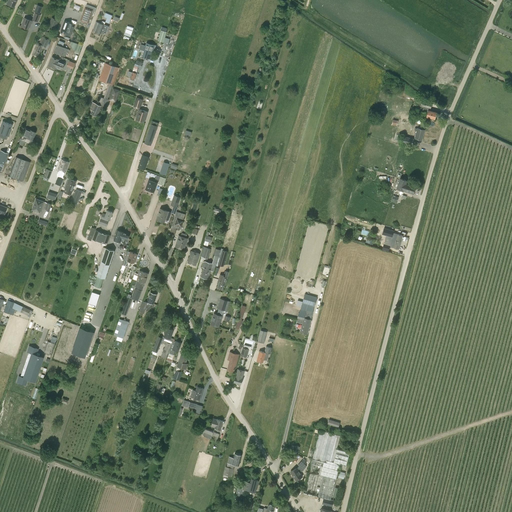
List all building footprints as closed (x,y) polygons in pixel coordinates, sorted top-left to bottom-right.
[(92,10),(84,7),(80,21),(88,24),(92,10)] [(32,20),(38,22),(40,15),(34,13),(32,20)] [(107,18),(105,22),(109,23),(112,16),(105,13),(104,17),(107,18)] [(48,28),(55,31),(59,20),(52,17),(48,28)] [(30,25),(32,21),(24,18),(21,26),(28,29),(30,25)] [(73,24),(64,20),(61,30),(64,31),(63,34),(70,36),(74,27),(72,26),(73,24)] [(93,29),(96,30),(95,32),(100,34),(101,31),(106,33),(109,26),(96,22),(93,29)] [(127,25),(124,35),(131,37),(134,27),(127,25)] [(164,42),(167,32),(161,30),(158,41),(164,42)] [(44,49),(45,47),(46,47),(49,40),(47,39),(48,38),(50,38),(52,33),(46,31),(43,38),(44,38),(41,45),(37,43),(32,54),(38,56),(42,48),(44,49)] [(65,56),(68,49),(63,47),(65,42),(59,40),(57,45),(56,44),(53,52),(65,56)] [(79,51),(82,45),(72,41),(70,48),(79,51)] [(146,42),(146,45),(145,46),(141,44),(140,47),(139,49),(144,51),(143,55),(151,57),(154,45),(146,42)] [(55,69),(55,68),(58,61),(59,60),(52,57),(48,66),(55,69)] [(135,63),(132,72),(129,71),(127,76),(131,77),(130,78),(134,80),(137,71),(139,72),(141,66),(142,62),(136,60),(135,63)] [(58,61),(55,68),(62,70),(64,64),(58,61)] [(108,84),(104,98),(108,99),(119,68),(105,63),(99,80),(108,84)] [(116,102),(120,90),(113,88),(109,100),(116,102)] [(101,106),(102,105),(107,106),(109,100),(100,97),(98,102),(96,102),(96,104),(93,102),(90,109),(92,110),(91,113),(97,116),(101,106)] [(133,106),(140,108),(143,99),(136,97),(133,106)] [(422,100),(421,100),(421,99),(416,98),(416,100),(417,100),(416,105),(414,104),(414,106),(418,107),(419,105),(420,106),(423,107),(422,110),(425,110),(424,114),(427,115),(426,117),(434,119),(436,112),(429,110),(429,108),(431,109),(432,103),(422,100)] [(144,123),(147,112),(139,109),(135,120),(144,123)] [(3,121),(0,129),(0,132),(6,135),(7,135),(9,132),(11,125),(3,121)] [(151,145),(158,123),(152,121),(145,143),(151,145)] [(23,146),(24,141),(26,142),(28,138),(32,140),(35,132),(29,130),(25,128),(18,144),(23,146)] [(415,128),(414,130),(416,131),(415,138),(422,140),(424,130),(417,128),(417,129),(415,128)] [(412,146),(414,139),(403,136),(401,143),(412,146)] [(148,158),(142,156),(137,169),(143,171),(148,158)] [(30,162),(16,157),(9,176),(23,181),(30,162)] [(62,159),(58,169),(60,170),(59,172),(63,174),(64,171),(65,172),(69,162),(62,159)] [(165,175),(168,168),(162,166),(160,173),(165,175)] [(59,173),(57,181),(54,180),(52,186),(57,188),(59,181),(63,183),(65,174),(59,173)] [(164,186),(166,178),(160,176),(158,184),(164,186)] [(65,183),(67,183),(65,188),(72,191),(76,181),(69,179),(67,178),(65,183)] [(148,180),(145,178),(142,187),(146,188),(145,190),(154,193),(157,183),(148,180)] [(415,187),(405,184),(406,181),(400,179),(397,188),(413,194),(415,187)] [(77,203),(82,191),(76,189),(71,201),(77,203)] [(178,207),(177,207),(180,197),(174,195),(170,205),(174,206),(171,212),(175,214),(178,207)] [(36,199),(32,210),(40,213),(43,201),(36,199)] [(160,208),(156,219),(164,222),(166,219),(168,220),(171,212),(160,208)] [(112,212),(107,210),(106,214),(102,213),(98,223),(106,226),(109,219),(110,219),(112,212)] [(185,214),(176,211),(171,227),(180,229),(185,214)] [(191,228),(192,229),(191,232),(197,235),(199,229),(198,229),(199,227),(192,224),(191,228)] [(402,236),(392,233),(392,234),(388,233),(389,229),(381,227),(380,233),(388,236),(385,245),(390,246),(391,241),(395,242),(393,247),(399,249),(402,236)] [(96,230),(93,239),(102,242),(102,241),(107,243),(110,235),(96,230)] [(129,234),(117,230),(113,240),(120,242),(122,236),(128,238),(129,234)] [(184,249),(187,238),(179,236),(176,247),(184,249)] [(221,245),(217,244),(216,248),(215,248),(213,254),(215,255),(212,263),(205,261),(203,262),(201,267),(203,268),(202,272),(201,277),(208,279),(209,274),(211,268),(214,269),(216,264),(218,256),(220,249),(221,245)] [(105,248),(96,275),(105,278),(114,250),(105,248)] [(220,251),(217,264),(218,264),(218,265),(223,266),(227,252),(222,250),(222,251),(220,251)] [(122,265),(120,272),(123,273),(125,266),(126,266),(128,261),(134,263),(137,254),(130,251),(130,252),(127,251),(122,265)] [(196,265),(199,254),(191,251),(187,262),(196,265)] [(141,289),(142,289),(144,284),(148,274),(139,271),(138,275),(139,275),(137,281),(135,286),(138,288),(138,289),(134,288),(131,298),(138,300),(142,290),(141,290),(141,289)] [(224,286),(225,282),(229,272),(225,271),(224,276),(220,275),(219,276),(218,280),(219,280),(216,287),(223,289),(224,286)] [(92,291),(82,321),(92,324),(101,295),(92,291)] [(151,303),(153,304),(156,295),(150,292),(147,302),(142,300),(139,311),(140,311),(139,314),(142,315),(143,312),(144,312),(145,308),(149,309),(151,303)] [(297,318),(303,320),(300,332),(307,334),(311,320),(304,318),(306,311),(307,311),(307,310),(313,312),(314,306),(317,297),(304,293),(302,303),(300,309),(300,311),(299,311),(297,318)] [(217,308),(225,311),(228,301),(220,298),(217,308)] [(23,306),(14,303),(7,300),(3,312),(10,314),(12,308),(20,312),(28,315),(29,310),(23,306)] [(222,316),(214,313),(210,324),(219,327),(222,316)] [(117,336),(122,322),(118,321),(114,335),(117,336)] [(95,332),(82,328),(77,345),(91,348),(95,332)] [(167,328),(164,336),(164,337),(165,337),(163,341),(166,342),(161,357),(166,358),(171,344),(173,341),(170,339),(171,336),(173,330),(167,328)] [(266,336),(267,332),(260,330),(257,341),(264,343),(266,336)] [(250,336),(250,338),(245,338),(244,345),(253,346),(254,336),(250,336)] [(157,352),(162,338),(158,337),(153,350),(157,352)] [(48,341),(44,352),(50,354),(54,343),(48,341)] [(173,355),(175,350),(178,351),(181,343),(175,341),(173,341),(168,356),(166,360),(171,362),(174,355),(173,355)] [(35,382),(43,357),(36,355),(38,349),(29,346),(27,352),(32,354),(24,378),(19,376),(17,383),(26,386),(28,380),(35,382)] [(263,362),(263,359),(267,360),(268,353),(270,354),(272,347),(266,346),(264,352),(259,351),(256,361),(263,362)] [(246,357),(249,349),(242,347),(240,355),(246,357)] [(227,370),(232,371),(233,371),(236,362),(238,354),(232,352),(229,352),(227,360),(230,360),(227,370)] [(175,370),(176,370),(173,378),(179,380),(182,372),(179,371),(180,367),(185,369),(187,364),(186,363),(188,355),(182,353),(178,364),(177,364),(175,370)] [(241,384),(243,378),(242,378),(244,370),(237,369),(234,382),(241,384)] [(157,390),(164,392),(165,388),(161,387),(161,384),(158,383),(157,390)] [(200,399),(203,388),(197,387),(196,391),(192,390),(190,396),(200,399)] [(220,429),(223,421),(216,419),(213,418),(211,426),(214,427),(220,429)] [(198,431),(203,432),(202,435),(210,438),(213,431),(206,428),(208,422),(202,420),(200,427),(198,431)] [(304,492),(331,499),(340,464),(346,466),(349,452),(336,449),(340,436),(320,430),(304,492)] [(227,463),(226,467),(225,466),(223,474),(232,476),(234,465),(239,466),(241,455),(234,453),(233,458),(229,456),(227,463)] [(304,470),(303,469),(306,466),(301,461),(298,465),(299,466),(297,467),(290,472),(295,481),(303,476),(300,472),(304,470)] [(237,488),(235,496),(243,498),(244,493),(245,493),(246,490),(255,492),(258,480),(251,479),(250,483),(244,481),(242,489),(237,488)] [(322,504),(332,506),(333,500),(323,498),(322,504)]
